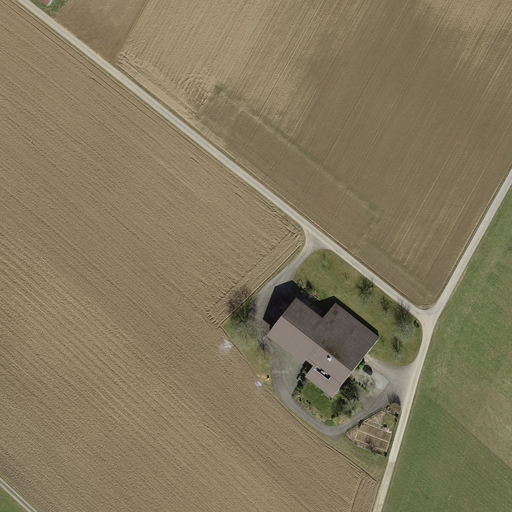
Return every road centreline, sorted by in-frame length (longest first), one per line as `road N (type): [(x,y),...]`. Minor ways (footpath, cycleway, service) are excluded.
road 1 (track): [(511,179),(431,323),(24,0)]
road 2 (track): [(431,323),(377,511)]
